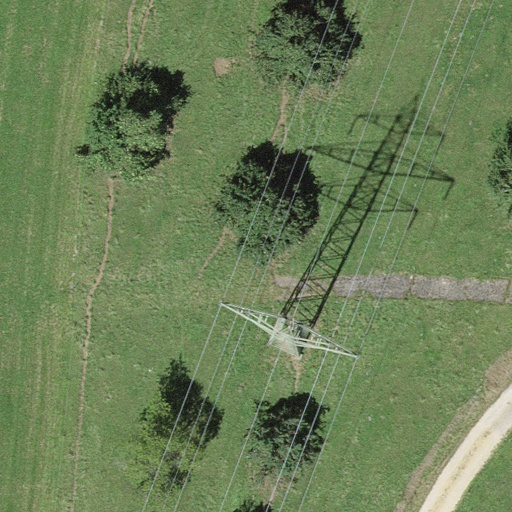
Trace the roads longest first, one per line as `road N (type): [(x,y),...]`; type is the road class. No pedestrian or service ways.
road 1 (track): [(270,288),(511,293)]
road 2 (track): [(432,511),(511,402)]
